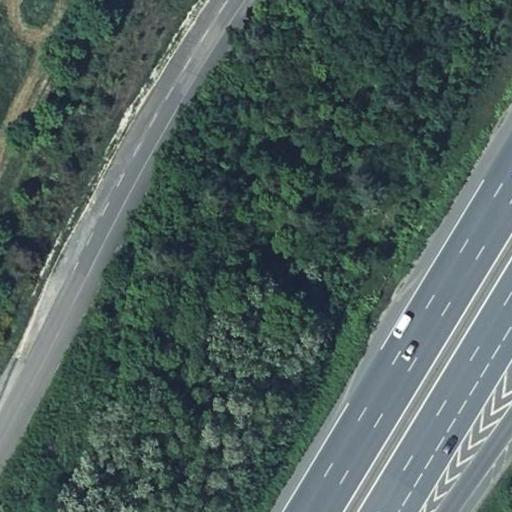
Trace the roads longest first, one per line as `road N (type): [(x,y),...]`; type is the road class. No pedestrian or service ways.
road 1 (unclassified): [(0,445),(155,150),(245,0)]
road 2 (trunk): [(511,187),(314,511)]
road 3 (trunk): [(391,511),(511,310)]
